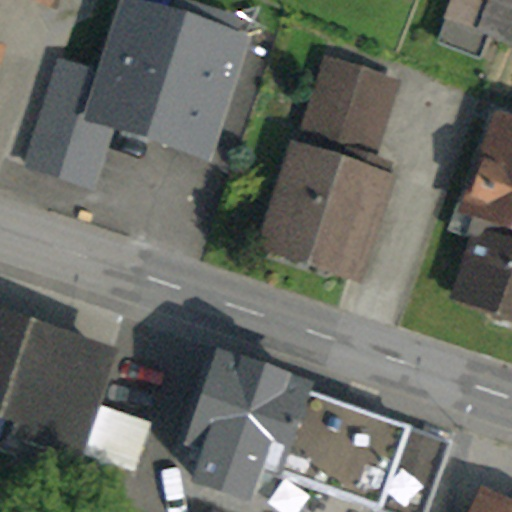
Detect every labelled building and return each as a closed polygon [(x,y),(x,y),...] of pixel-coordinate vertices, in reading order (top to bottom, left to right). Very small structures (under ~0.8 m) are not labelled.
[(511,0),(494,0),(484,28),(511,38),(511,0)] [(238,35),(130,3),(97,113),(206,145),(238,35)] [(386,97),(325,77),(272,241),(350,266),(376,186),(359,181),(386,97)] [(511,139),(493,133),(459,235),(511,252),(511,139)] [(511,270),(476,255),(448,319),(511,347),(511,270)] [(180,377),(0,314),(0,439),(140,488),(180,377)] [(429,511),(449,459),(213,373),(176,474),(278,511),(429,511)]
